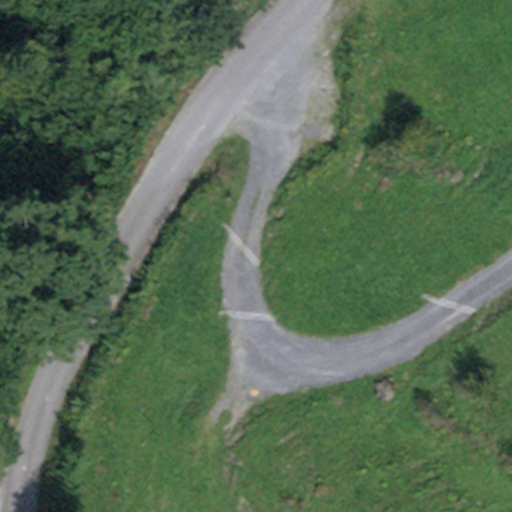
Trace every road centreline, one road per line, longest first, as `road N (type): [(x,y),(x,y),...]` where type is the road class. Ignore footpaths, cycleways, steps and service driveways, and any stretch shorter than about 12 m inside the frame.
road 1 (unclassified): [(303,0),(234,85),(71,343),(22,474),(18,511)]
road 2 (track): [(234,85),(260,116),(266,154),(242,221),(240,289),(259,329),(338,359),(397,348),(511,270)]
